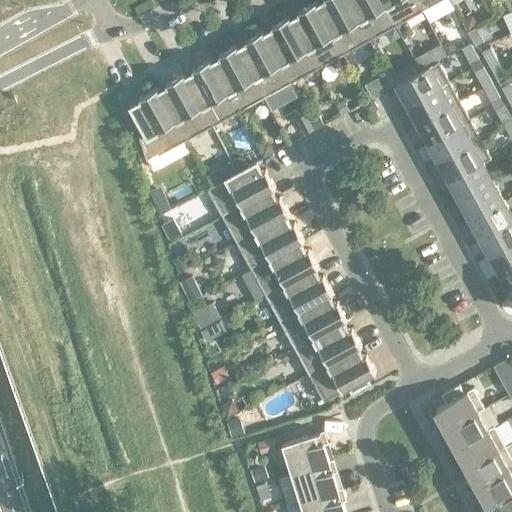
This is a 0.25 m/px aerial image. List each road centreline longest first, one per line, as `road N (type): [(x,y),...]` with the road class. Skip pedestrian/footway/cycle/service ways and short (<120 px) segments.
road 1 (residential): [(502,340),(395,141),(369,131),(314,159),(312,183),(412,387)]
road 2 (residential): [(385,511),(366,434),(386,403),(412,387)]
road 3 (unclassified): [(0,86),(106,28)]
